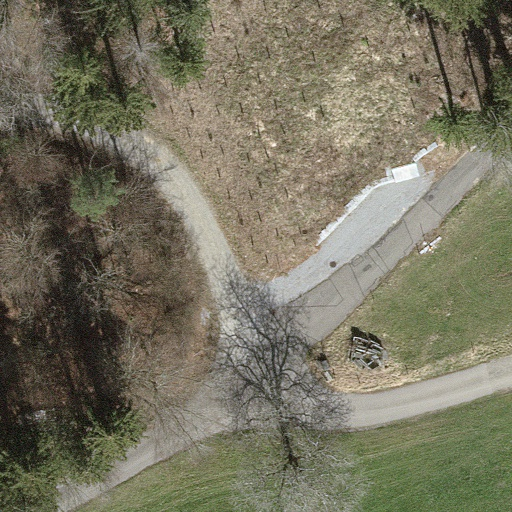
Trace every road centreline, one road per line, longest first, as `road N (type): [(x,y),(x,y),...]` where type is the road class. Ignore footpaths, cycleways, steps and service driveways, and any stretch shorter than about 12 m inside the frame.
road 1 (track): [(0,115),(111,135),(189,210),(268,357)]
road 2 (unclassified): [(268,357),(511,125)]
road 3 (residential): [(268,357),(302,408),(356,416),(511,378)]
road 4 (unclassified): [(60,511),(268,357)]
